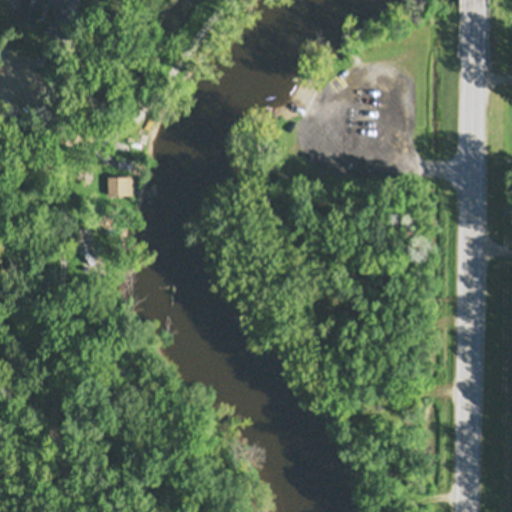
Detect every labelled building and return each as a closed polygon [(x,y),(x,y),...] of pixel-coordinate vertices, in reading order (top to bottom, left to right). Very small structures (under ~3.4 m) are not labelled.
[(15,19),(20,0),(41,0),(34,25),(15,19)] [(44,28),(56,31),(54,37),(42,33),(44,28)] [(16,64),(19,48),(24,49),(22,65),(16,64)] [(108,173),(128,173),(128,195),(108,195),(108,173)] [(82,256),(92,274),(98,270),(88,252),(82,256)] [(262,296),(270,292),(274,300),(266,304),(262,296)]
